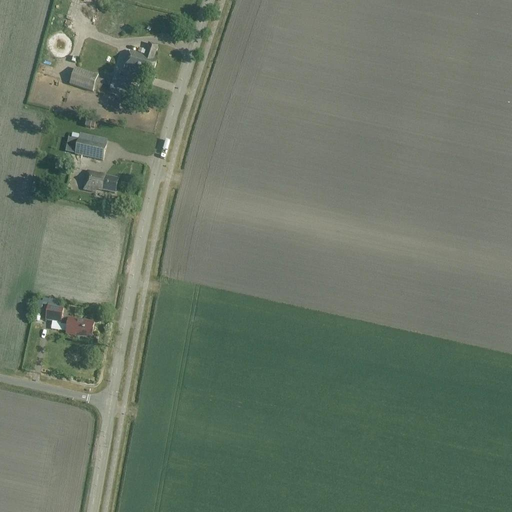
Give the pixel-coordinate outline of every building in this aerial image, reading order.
[(120,74),(128,48),(92,38),(85,64),(120,74)] [(153,63),(158,48),(148,45),(144,57),(130,53),(124,70),(144,76),(144,75),(152,78),(157,64),(153,63)] [(61,68),(64,59),(52,56),(49,64),(61,68)] [(93,93),(98,76),(75,68),(69,85),(93,93)] [(110,92),(127,97),(132,81),(114,76),(114,77),(112,86),(110,92)] [(103,161),(106,146),(78,140),(74,155),(103,161)] [(115,195),(118,180),(106,177),(107,176),(88,172),(84,191),(96,194),(96,191),(115,195)] [(61,324),(63,310),(47,307),(45,321),(61,324)] [(92,338),(94,324),(69,320),(67,336),(75,337),(75,335),(92,338)]
